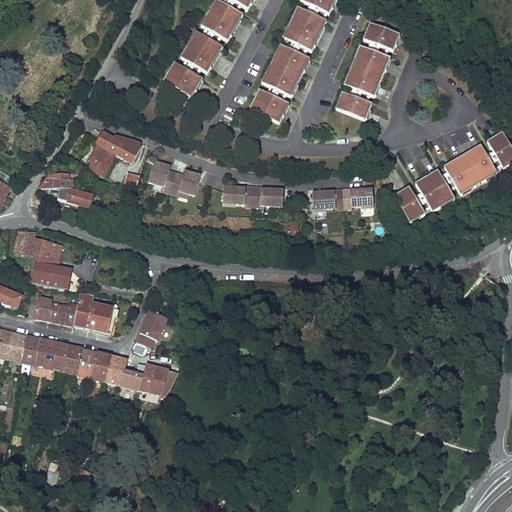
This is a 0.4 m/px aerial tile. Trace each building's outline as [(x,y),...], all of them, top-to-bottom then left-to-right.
[(230,0),(226,7),(232,10),(236,4),(230,0)] [(229,0),(230,0),(236,4),(249,11),(255,0),(229,0)] [(338,1),(336,0),(302,0),(301,2),(311,7),(317,10),(330,16),(338,1)] [(226,7),(217,1),(201,28),(210,33),(216,36),(229,44),(244,17),(232,10),(226,7)] [(311,7),(308,14),(314,17),(317,10),(311,7)] [(308,14),(299,9),(284,40),(295,45),(302,49),(313,54),(328,24),(314,17),(308,14)] [(395,54),(401,37),(371,25),(365,42),(374,45),(381,48),(395,54)] [(210,33),(206,39),(212,43),(216,36),(210,33)] [(206,39),(197,34),(181,60),(190,65),(196,68),(208,76),(224,50),(212,43),(206,39)] [(295,45),(291,52),(299,55),(302,49),(295,45)] [(374,45),(371,52),(378,55),(381,48),(374,45)] [(291,52),(281,47),(278,53),(281,55),(279,60),(276,58),(263,85),(273,90),(278,93),(292,99),(311,61),(299,55),(291,52)] [(376,100),(392,61),(378,55),(371,52),(361,48),(358,55),(362,56),(359,61),(356,60),(345,87),(356,92),(362,94),(376,100)] [(168,77),(164,84),(192,101),(204,82),(192,75),(186,71),(175,65),(171,71),(174,73),(171,78),(168,77)] [(190,65),(186,71),(192,75),(196,68),(190,65)] [(278,93),(273,90),(269,96),(275,99),(278,93)] [(254,104),(251,112),(281,126),(290,107),(275,99),(269,96),(260,92),(257,98),(260,100),(258,105),(254,104)] [(356,92),(353,99),(360,101),(362,94),(356,92)] [(337,111),(367,123),(374,107),(360,101),(353,99),(343,95),(337,111)] [(114,139),(103,133),(96,146),(132,165),(140,149),(139,143),(116,136),(114,139)] [(511,148),(504,135),(489,144),(494,154),(499,161),(505,172),(511,169),(509,165),(511,163),(511,148)] [(482,148),(446,169),(451,179),(456,186),(460,194),(469,188),(471,192),(489,181),(487,178),(497,172),(492,165),(488,157),(482,148)] [(87,172),(104,180),(115,158),(99,150),(87,172)] [(488,157),(492,165),(499,161),(494,154),(488,157)] [(172,169),(156,164),(150,184),(156,186),(166,189),(164,193),(172,195),(178,176),(171,173),(172,169)] [(487,178),(489,181),(499,176),(497,172),(487,178)] [(196,198),(202,178),(186,173),(185,178),(178,176),(172,195),(180,198),(181,193),(191,196),(196,198)] [(439,173),(417,186),(423,195),(427,203),(433,214),(446,206),(444,203),(454,197),(449,190),(445,182),(439,173)] [(137,186),(140,177),(127,174),(123,186),(137,186)] [(50,175),(40,190),(58,190),(58,198),(57,201),(66,204),(66,205),(90,212),(94,197),(73,191),(73,190),(76,190),(76,182),(70,181),(70,175),(50,175)] [(451,179),(445,182),(449,190),(456,186),(451,179)] [(10,190),(0,184),(0,195),(5,198),(10,190)] [(460,194),(462,197),(471,192),(469,188),(460,194)] [(247,191),(225,189),(224,203),(237,204),(237,207),(246,207),(246,209),(254,209),(255,190),(247,189),(247,191)] [(395,198),(410,223),(419,217),(421,221),(427,218),(421,207),(416,199),(411,189),(395,198)] [(272,205),(285,206),(285,193),(264,192),(264,190),(255,190),(254,209),(263,209),(263,208),(272,208),(272,205)] [(336,194),(314,195),(315,209),(327,208),(327,211),(337,211),(337,212),(345,212),(344,192),(336,193),(336,194)] [(375,205),(374,192),(352,193),(352,192),(344,192),(345,212),(353,211),(353,210),(363,209),(363,206),(375,205)] [(421,207),(427,203),(423,195),(416,199),(421,207)] [(444,203),(446,206),(456,201),(454,197),(444,203)] [(410,223),(412,227),(421,221),(419,217),(410,223)] [(299,223),(288,223),(287,233),(298,234),(299,223)] [(35,236),(19,233),(15,254),(36,259),(29,285),(67,293),(73,270),(69,269),(69,272),(56,269),(61,248),(34,241),(35,236)] [(21,300),(0,289),(0,303),(7,307),(16,311),(21,300)] [(94,300),(79,297),(77,309),(74,327),(83,329),(87,330),(92,306),(94,300)] [(51,301),(37,298),(34,318),(57,324),(74,327),(77,309),(72,307),(71,311),(56,308),(56,305),(51,304),(51,301)] [(113,311),(92,306),(87,330),(97,332),(107,335),(113,311)] [(157,343),(167,321),(150,312),(136,343),(150,349),(154,341),(157,343)] [(6,332),(0,330),(0,358),(22,364),(26,338),(6,332)] [(48,343),(26,338),(22,364),(63,373),(69,348),(48,343)] [(147,348),(135,344),(132,352),(143,357),(147,348)] [(74,349),(69,348),(63,373),(77,376),(83,351),(74,349)] [(88,352),(83,351),(77,376),(92,380),(98,354),(88,352)] [(104,356),(98,354),(92,380),(91,382),(106,386),(112,358),(104,356)] [(126,362),(112,358),(106,386),(139,394),(143,379),(125,375),(128,362),(126,362)] [(143,379),(139,394),(164,400),(169,394),(178,375),(146,367),(143,379)] [(47,482),(57,485),(61,467),(52,464),(47,482)]
